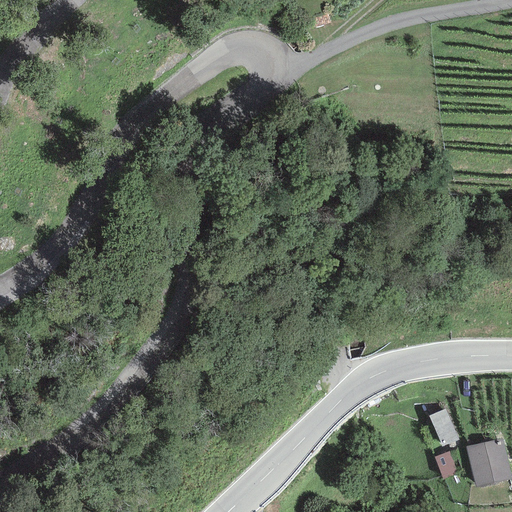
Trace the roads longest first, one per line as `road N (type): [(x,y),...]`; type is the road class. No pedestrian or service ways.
road 1 (unclassified): [(0,484),(78,432),(172,325),(187,299),(185,196),(193,156),(277,76),(273,54),(259,46),(226,51),(198,69),(139,121),(57,248),(0,291)]
road 2 (tertiary): [(226,511),(365,381),(415,362),(511,355)]
